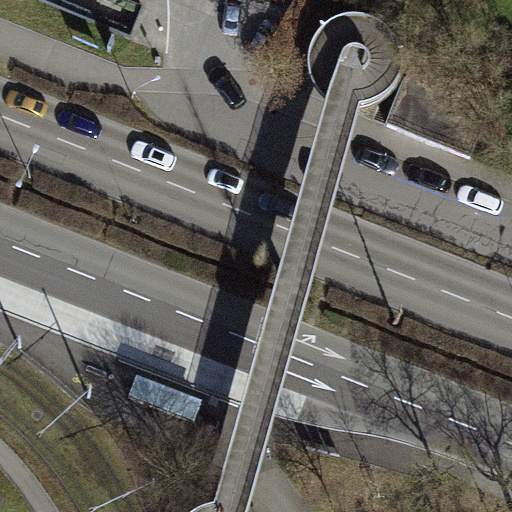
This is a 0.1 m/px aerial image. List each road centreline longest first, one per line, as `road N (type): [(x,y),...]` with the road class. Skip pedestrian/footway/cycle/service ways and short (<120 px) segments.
road 1 (secondary): [(511,320),(0,118)]
road 2 (secondary): [(0,241),(511,442)]
